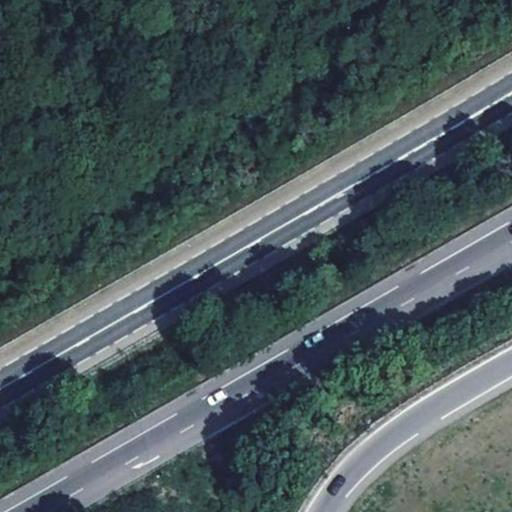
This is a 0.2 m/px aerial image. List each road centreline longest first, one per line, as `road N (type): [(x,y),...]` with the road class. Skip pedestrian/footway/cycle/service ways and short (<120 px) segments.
road 1 (secondary): [(0,389),(511,93)]
road 2 (motorway): [(511,244),(49,511)]
road 3 (motorway): [(319,511),(350,471),(398,431),(511,363)]
